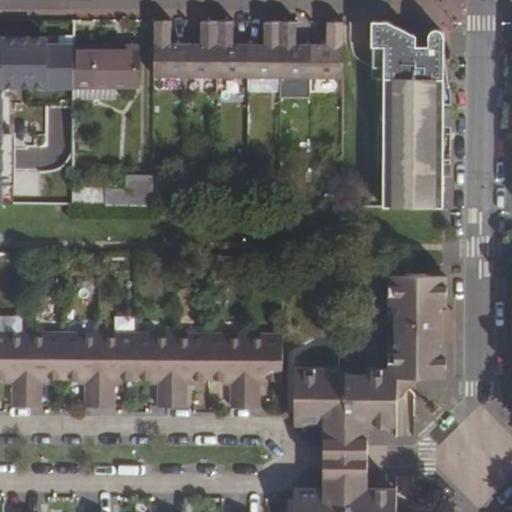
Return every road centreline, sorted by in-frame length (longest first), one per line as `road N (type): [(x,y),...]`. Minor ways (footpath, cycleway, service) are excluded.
road 1 (residential): [(477,458),(0,455)]
road 2 (residential): [(481,3),(477,458)]
road 3 (residential): [(0,1),(373,0)]
